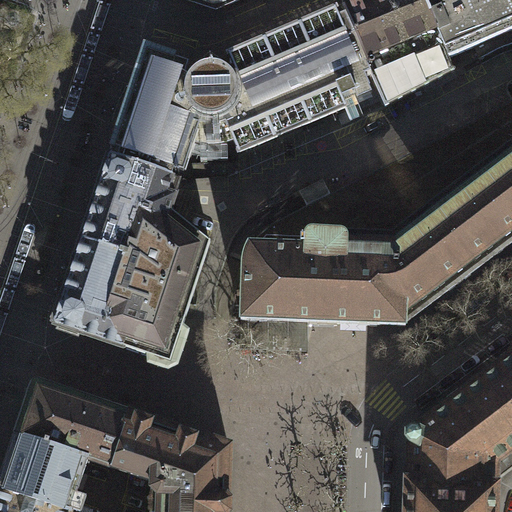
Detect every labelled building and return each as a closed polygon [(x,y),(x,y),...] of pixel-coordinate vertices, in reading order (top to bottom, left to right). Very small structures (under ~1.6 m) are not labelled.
[(439,28),(426,0),(359,0),(343,7),(346,14),(372,74),(386,108),(394,103),(456,71),(450,58),(438,31),(439,28)] [(511,43),(511,9),(508,0),(426,0),(439,28),(438,31),(450,58),(474,47),(479,59),(502,47),(511,43)] [(372,74),(346,14),(338,17),(335,10),(228,56),(236,74),(234,77),(227,70),(219,66),(212,65),(204,66),(197,70),(192,74),(188,79),(185,77),(189,64),(145,49),(127,102),(112,149),(119,152),(117,158),(171,176),(174,170),(183,173),(186,165),(190,152),(193,143),(200,146),(208,147),(217,147),(222,146),(225,146),(234,143),(238,153),(300,127),(345,108),(342,99),(355,94),(358,100),(362,98),(371,94),(365,77),(372,74)] [(243,268),(241,321),(327,324),(406,327),(434,305),(498,257),(511,246),(511,99),(508,101),(491,110),(327,196),(321,199),(303,208),(281,220),(273,225),(266,230),(261,235),(256,240),(252,246),(248,246),(245,253),(244,261),(243,268)] [(171,176),(117,158),(110,155),(104,172),(82,240),(142,260),(151,235),(159,237),(168,211),(171,212),(176,194),(181,180),(171,176)] [(327,196),(319,180),(313,183),(295,192),(296,195),(303,208),(321,199),(327,196)] [(142,260),(82,240),(78,252),(64,294),(54,326),(147,357),(148,365),(169,372),(178,367),(190,332),(183,327),(186,319),(190,305),(211,243),(190,227),(178,218),(171,212),(168,211),(159,237),(151,235),(142,260)] [(496,511),(497,495),(498,480),(511,469),(511,355),(409,433),(406,511),(496,511)] [(110,467),(128,413),(35,381),(16,435),(89,459),(110,467)] [(226,511),(229,447),(179,430),(140,417),(128,413),(110,467),(121,470),(151,479),(150,511),(226,511)] [(89,459),(16,435),(0,483),(0,488),(71,511),(89,459)] [(70,511),(71,511),(0,488),(0,511),(70,511)]
